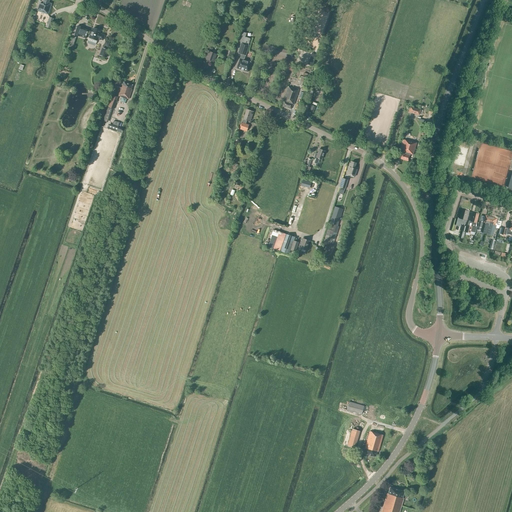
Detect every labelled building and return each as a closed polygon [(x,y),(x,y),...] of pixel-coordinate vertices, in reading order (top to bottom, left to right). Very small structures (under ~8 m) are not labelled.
[(48,14),(52,4),(48,3),(49,0),(48,0),(43,0),(43,4),(40,3),(37,11),(48,14)] [(85,38),(88,30),(82,28),(82,27),(78,26),(74,35),(79,36),(85,38)] [(99,33),(100,30),(94,28),(93,31),(91,31),(89,38),(97,41),(97,40),(98,40),(98,39),(103,40),(104,35),(99,33)] [(247,72),(250,62),(244,60),(245,56),(246,56),(249,45),(241,43),(238,53),(241,54),(239,59),(236,69),(247,72)] [(105,58),(108,50),(102,47),(99,56),(105,58)] [(214,62),(217,54),(207,51),(206,55),(206,56),(205,59),(202,67),(206,68),(207,67),(208,67),(210,61),(214,62)] [(306,78),(302,76),(301,76),(299,84),(305,86),(307,78),(306,78)] [(130,91),(132,85),(123,82),(122,88),(121,87),(118,96),(129,99),(131,92),(130,91)] [(291,88),(288,87),(283,101),(284,102),(283,107),(291,109),(292,104),(294,105),(294,103),(298,90),(291,87),(291,88)] [(113,109),(115,105),(118,97),(112,95),(108,107),(113,109)] [(419,115),(421,110),(410,107),(409,112),(419,115)] [(108,123),(112,109),(108,108),(103,121),(108,123)] [(250,121),(253,112),(246,109),(243,119),(244,119),(242,123),(239,132),(243,133),(244,131),(246,131),(248,125),(245,124),(247,120),(250,121)] [(407,141),(403,140),(400,151),(402,152),(400,159),(408,161),(410,154),(413,155),(416,143),(408,140),(407,141)] [(321,159),(324,151),(319,149),(317,154),(315,153),(313,158),(316,159),(314,163),(317,164),(318,162),(319,158),(321,159)] [(354,169),(356,163),(351,162),(351,163),(350,163),(346,174),(355,176),(357,170),(354,169)] [(309,188),(312,179),(303,177),(300,186),(309,188)] [(345,189),(348,180),(342,178),(339,187),(345,189)] [(339,221),(343,209),(335,206),(331,218),(339,221)] [(467,220),(469,211),(462,209),(460,218),(458,218),(456,226),(460,227),(461,224),(465,225),(466,220),(467,220)] [(477,223),(479,214),(474,213),(472,222),(469,221),(468,226),(467,226),(466,232),(470,234),(471,232),(476,233),(477,227),(476,227),(477,223)] [(487,233),(491,217),(486,216),(484,222),(486,223),(483,233),(487,235),(487,233)] [(491,217),(487,233),(490,234),(492,229),(494,229),(495,225),(500,226),(502,221),(497,220),(497,219),(491,217)] [(511,222),(509,229),(503,227),(502,234),(505,235),(506,234),(511,235),(511,232),(511,222)] [(285,234),(278,232),(272,249),(279,251),(281,245),(282,242),(285,234)] [(298,242),(293,241),(295,237),(285,234),(283,242),(282,242),(281,245),(281,247),(280,251),(289,254),(290,250),(295,252),(298,242)] [(333,237),(325,235),(322,243),(331,245),(333,237)] [(306,250),(309,241),(302,238),(300,244),(300,243),(298,248),(306,250)] [(361,414),(364,406),(349,402),(346,410),(361,414)] [(355,448),(360,431),(352,429),(347,446),(355,448)] [(378,452),(383,435),(370,431),(365,448),(366,449),(365,454),(375,457),(377,451),(378,452)] [(402,498),(404,492),(390,487),(388,494),(387,494),(381,511),(399,511),(403,498),(402,498)]
